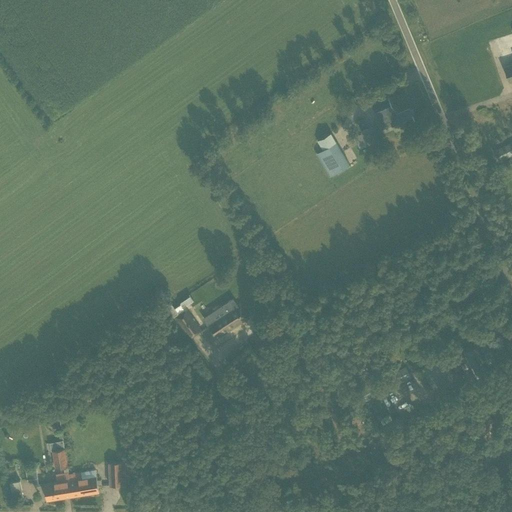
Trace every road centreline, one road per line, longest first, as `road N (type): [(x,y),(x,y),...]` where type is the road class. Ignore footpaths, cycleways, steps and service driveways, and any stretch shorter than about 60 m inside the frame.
road 1 (unclassified): [(511,290),(390,0)]
road 2 (track): [(53,135),(244,0)]
